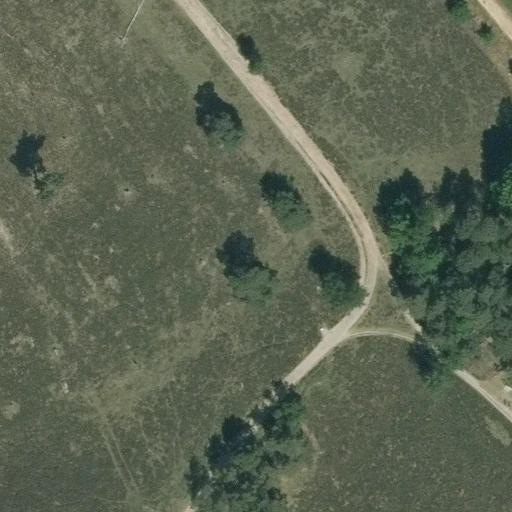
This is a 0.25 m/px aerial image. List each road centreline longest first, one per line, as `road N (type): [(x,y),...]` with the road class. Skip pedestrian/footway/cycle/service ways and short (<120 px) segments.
road 1 (track): [(343,330),(374,286),(374,238),(183,0)]
road 2 (track): [(343,330),(235,446),(190,511)]
